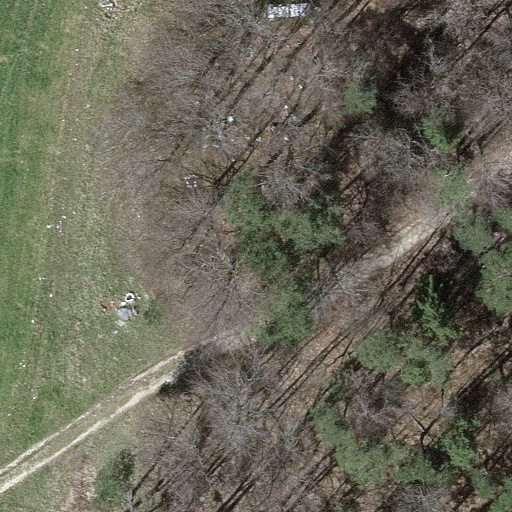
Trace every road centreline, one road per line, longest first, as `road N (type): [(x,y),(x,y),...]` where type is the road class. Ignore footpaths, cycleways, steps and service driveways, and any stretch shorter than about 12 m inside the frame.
road 1 (track): [(330,285),(163,371),(0,481)]
road 2 (track): [(511,164),(330,285)]
